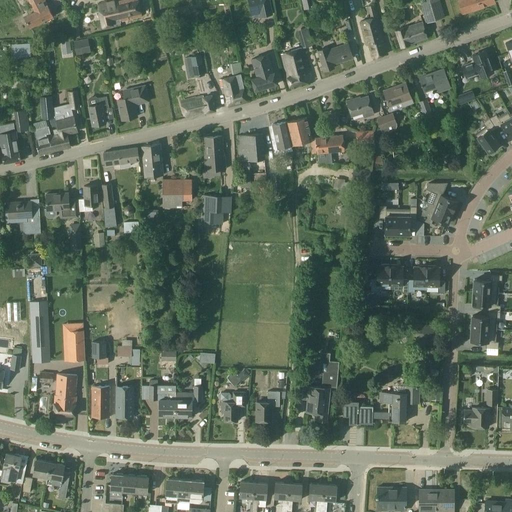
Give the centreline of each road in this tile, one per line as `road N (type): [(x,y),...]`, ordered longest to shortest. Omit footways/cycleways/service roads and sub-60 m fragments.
road 1 (unclassified): [(0,169),(293,98),(511,17)]
road 2 (residential): [(511,156),(474,197),(460,227),(444,459)]
road 3 (tertiary): [(222,453),(355,457)]
road 4 (tertiary): [(91,446),(222,453)]
